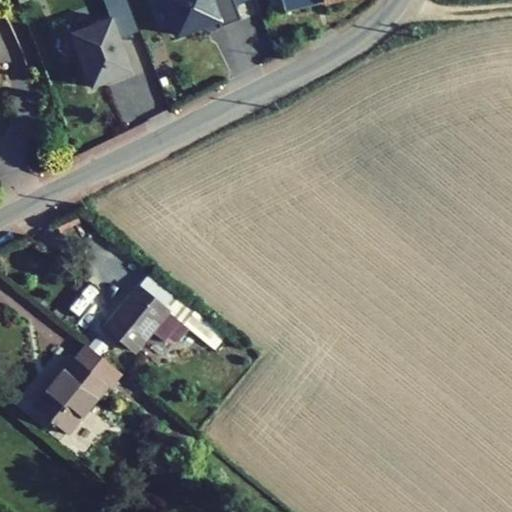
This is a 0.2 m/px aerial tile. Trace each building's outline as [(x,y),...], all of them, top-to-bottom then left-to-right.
[(140,33),(127,0),(104,0),(110,19),(119,41),(140,33)] [(240,20),(232,0),(163,0),(177,35),(216,20),(219,28),(240,20)] [(281,0),(268,0),(272,16),(285,13),(281,0)] [(281,0),(285,13),(338,0),(281,0)] [(70,33),(90,87),(130,72),(110,19),(70,33)] [(166,311),(176,299),(147,276),(138,288),(166,311)] [(104,327),(135,353),(153,332),(166,342),(177,342),(188,328),(184,325),(166,311),(138,288),(104,327)] [(214,349),(224,337),(194,313),(184,325),(188,328),(214,349)] [(100,356),(107,348),(95,338),(88,347),(100,356)] [(74,359),(33,408),(67,435),(107,387),(111,390),(122,375),(100,356),(88,347),(86,345),(74,359)]
